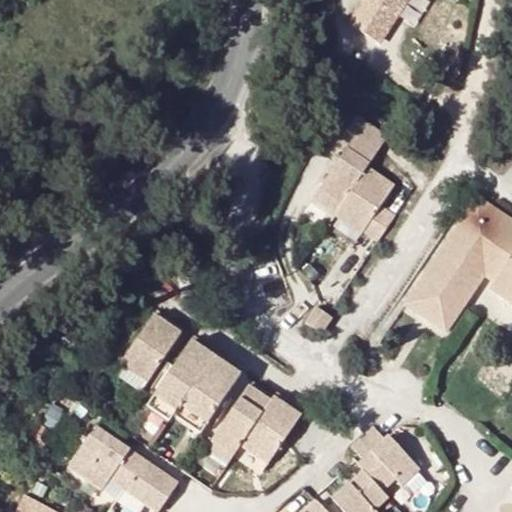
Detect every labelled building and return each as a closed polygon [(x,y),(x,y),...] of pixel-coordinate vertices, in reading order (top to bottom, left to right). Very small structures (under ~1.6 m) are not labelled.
[(397,18),(368,0),(365,0),(358,12),(388,31),(397,18)] [(368,0),(397,18),(408,0),(368,0)] [(352,138),(318,192),(340,207),(333,217),(363,234),(377,242),(392,216),(379,208),(392,187),(366,170),(385,140),(353,118),(344,133),(352,138)] [(340,207),(318,192),(312,201),(333,217),(340,207)] [(511,222),(477,199),(404,306),(446,335),(483,279),(495,286),(491,291),(511,305),(511,222)] [(363,234),(333,217),(325,231),(353,249),(363,234)] [(315,308),(304,325),(321,336),(332,320),(315,308)] [(154,312),(150,318),(176,335),(180,329),(154,312)] [(176,335),(150,318),(119,365),(145,383),(176,335)] [(192,337),(189,342),(210,356),(214,352),(192,337)] [(177,407),(210,356),(189,342),(153,394),(176,409),(177,407)] [(214,352),(210,356),(235,372),(239,367),(214,352)] [(202,423),(235,372),(210,356),(177,407),(202,423)] [(138,392),(145,383),(119,365),(112,375),(138,392)] [(247,381),(244,385),(267,401),(269,397),(247,381)] [(234,447),(267,401),(244,385),(207,440),(229,455),(234,447)] [(272,393),(269,397),(297,417),(300,412),(272,393)] [(171,416),(176,409),(153,394),(144,406),(167,422),(171,416)] [(269,397),(267,401),(234,447),(262,466),(297,417),(269,397)] [(176,409),(171,416),(196,432),(202,423),(177,407),(176,409)] [(362,471),(330,499),(342,511),(373,511),(386,498),(381,492),(395,481),(401,487),(419,470),(388,436),(385,439),(372,425),(349,445),(361,459),(356,464),(362,471)] [(107,480),(121,489),(142,503),(152,510),(173,481),(91,426),(71,455),(107,480)] [(223,464),(229,455),(207,440),(200,449),(223,464)] [(107,480),(71,455),(64,465),(100,489),(107,480)] [(321,490),(330,499),(362,471),(356,464),(352,461),(321,490)] [(136,511),(142,503),(121,489),(113,502),(128,511),(136,511)] [(57,511),(34,501),(25,497),(17,511),(57,511)] [(327,511),(318,501),(304,511),(327,511)]
